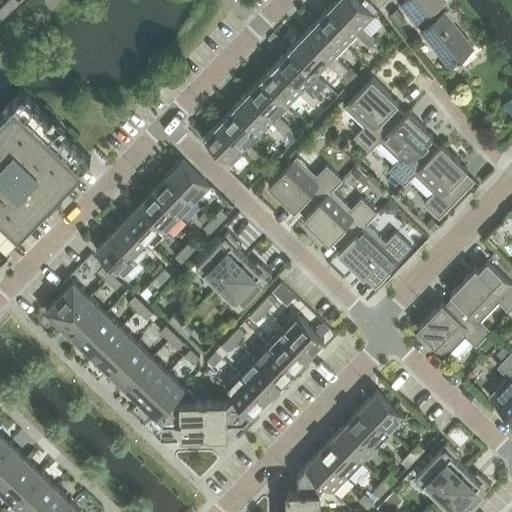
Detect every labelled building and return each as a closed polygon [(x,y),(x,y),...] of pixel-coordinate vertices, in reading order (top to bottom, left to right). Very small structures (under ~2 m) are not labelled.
[(7,0),(5,3),(11,9),(19,1),(18,0),(7,0)] [(363,39),(370,32),(363,25),(374,14),(360,0),(334,0),(332,2),(360,29),(356,32),(363,39)] [(447,2),(445,0),(407,0),(402,4),(417,25),(447,2)] [(345,44),(356,32),(360,29),(332,2),(318,17),(345,44)] [(0,16),(2,19),(11,9),(5,3),(0,7),(0,16)] [(408,19),(398,7),(391,13),(400,25),(408,19)] [(450,65),(474,46),(445,10),(421,29),(450,65)] [(335,55),(345,44),(318,17),(304,32),(331,58),(328,62),(335,68),(341,61),(335,55)] [(274,32),(269,38),(274,43),(279,38),(274,32)] [(317,73),(328,62),(331,58),(304,32),(290,47),(317,73)] [(370,32),(363,39),(370,46),(377,39),(370,32)] [(327,83),(317,73),(290,47),(275,61),(303,88),(300,91),(306,98),(313,91),(317,94),(327,83)] [(289,103),(300,91),(303,88),(275,61),(261,76),(289,103)] [(341,61),(335,68),(342,75),(348,68),(341,61)] [(346,73),(352,79),(353,80),(359,74),(358,73),(351,67),(346,73)] [(278,114),(289,103),(261,76),(247,91),(275,117),(271,121),(278,127),(285,120),(278,114)] [(405,112),(396,103),(399,101),(373,76),(345,105),(365,124),(355,135),(370,149),(380,139),(405,112)] [(50,118),(22,91),(0,114),(0,225),(13,238),(91,157),(63,130),(60,133),(47,121),(50,118)] [(261,132),(271,121),(275,117),(247,91),(233,106),(261,132)] [(313,91),(306,98),(313,105),(320,98),(317,94),(313,91)] [(250,143),(261,132),(233,106),(219,120),(247,147),(243,150),(250,157),(257,150),(250,143)] [(440,145),(439,145),(431,137),(433,134),(407,109),(405,112),(380,139),(399,157),(389,168),(405,183),(415,172),(414,172),(440,145)] [(232,162),(243,150),(247,147),(219,120),(204,136),(232,162)] [(285,120),(278,127),(285,134),(292,127),(285,120)] [(414,172),(415,172),(434,191),(424,201),(440,216),(475,179),(465,170),(468,167),(442,142),(439,145),(440,145),(414,172)] [(257,150),(250,157),(257,163),(264,156),(257,150)] [(332,188),(333,188),(343,178),(327,163),(317,173),(297,154),(269,183),(295,208),(298,206),(306,214),(307,215),(332,188)] [(175,166),(168,173),(196,200),(210,185),(183,158),(181,160),(178,158),(173,164),(175,166)] [(356,165),(350,171),(362,183),(369,177),(356,165)] [(181,215),(196,200),(168,173),(154,188),(181,215)] [(167,229),(181,215),(154,188),(140,203),(167,229)] [(352,207),(333,188),(332,188),(307,215),(306,214),(304,217),(330,242),(332,239),(341,247),(367,221),(367,222),(377,211),(362,196),(352,207)] [(391,198),(381,208),(385,212),(392,212),(394,209),(395,202),(391,198)] [(153,244),(167,229),(140,203),(125,218),(153,244)] [(212,216),(219,222),(228,213),(221,207),(212,216)] [(206,210),(198,218),(205,224),(212,216),(206,210)] [(210,231),(219,222),(212,216),(205,224),(204,225),(210,231)] [(431,217),(425,223),(432,229),(437,223),(431,217)] [(139,259),(153,244),(125,218),(111,232),(139,259)] [(386,240),(367,222),(367,221),(341,247),(338,250),(364,275),(367,272),(376,281),(412,245),(396,230),(386,240)] [(219,284),(247,255),(235,243),(238,240),(228,230),(196,263),(219,284)] [(124,274),(139,259),(111,232),(97,248),(124,274)] [(184,246),(190,252),(199,243),(193,236),(184,246)] [(182,261),(190,252),(184,246),(175,255),(182,261)] [(219,284),(241,306),(272,273),(262,263),(259,267),(247,255),(219,284)] [(481,319),(481,318),(499,299),(510,309),(511,306),(511,281),(488,258),(479,268),(476,266),(451,292),(454,294),(481,319)] [(107,278),(113,272),(104,264),(98,270),(107,278)] [(156,275),(162,281),(171,272),(165,266),(156,275)] [(113,272),(107,278),(116,287),(122,281),(113,272)] [(154,290),(162,281),(156,275),(147,284),(154,290)] [(63,325),(91,295),(74,280),(46,309),(63,325)] [(259,305),(265,311),(278,298),(271,292),(259,305)] [(138,308),(144,302),(135,294),(129,300),(138,308)] [(491,328),(481,318),(481,319),(454,294),(445,303),(443,300),(418,326),(447,354),(466,334),(477,344),(478,342),(487,350),(496,340),(488,332),(491,328)] [(78,340),(106,310),(91,295),(63,325),(78,340)] [(147,317),(153,311),(144,302),(138,308),(147,317)] [(256,320),(265,311),(259,305),(250,314),(256,320)] [(94,355),(122,325),(106,310),(78,340),(94,355)] [(178,326),(184,320),(175,311),(169,318),(178,326)] [(282,327),(309,353),(324,338),(297,311),(282,327)] [(184,320),(178,326),(187,335),(193,329),(184,320)] [(169,338),(175,332),(166,323),(160,330),(169,338)] [(109,369),(138,340),(122,325),(94,355),(109,369)] [(230,334),(237,340),(246,331),(239,325),(230,334)] [(295,368),(309,353),(282,327),(268,342),(295,368)] [(178,347),(184,341),(175,332),(169,338),(178,347)] [(228,349),(237,340),(230,334),(222,343),(228,349)] [(125,384),(153,355),(138,340),(109,369),(125,384)] [(281,383),(295,368),(268,342),(254,356),(281,383)] [(511,349),(505,344),(497,352),(504,358),(498,365),(508,375),(489,395),(511,416),(511,349)] [(194,362),(200,356),(191,347),(185,353),(194,362)] [(223,355),(216,349),(207,358),(214,364),(223,355)] [(140,399),(169,370),(153,355),(125,384),(140,399)] [(267,398),(281,383),(254,356),(239,371),(267,398)] [(176,395),(185,385),(169,370),(140,399),(156,415),(176,395)] [(253,413),(267,398),(239,371),(225,386),(232,394),(233,393),(253,413)] [(363,405),(390,431),(405,416),(378,389),(363,405)] [(245,421),(253,413),(233,393),(232,394),(227,399),(204,400),(205,432),(228,432),(227,421),(245,421)] [(181,400),(176,395),(156,415),(165,423),(182,422),(182,433),(205,432),(204,400),(181,400)] [(376,446),(390,431),(363,405),(349,419),(376,446)] [(362,461),(376,446),(349,419),(335,434),(362,461)] [(0,451),(11,441),(0,430),(0,451)] [(348,475),(362,461),(335,434),(320,449),(348,475)] [(0,483),(26,456),(11,441),(0,451),(0,483)] [(410,450),(416,456),(425,447),(419,441),(410,450)] [(438,495),(466,466),(454,454),(457,451),(447,441),(416,474),(438,495)] [(333,491),(348,475),(320,449),(306,463),(326,483),(333,491)] [(408,465),(416,456),(410,450),(401,459),(408,465)] [(0,487),(14,500),(42,471),(26,456),(0,483),(0,487)] [(321,489),(326,483),(306,463),(298,472),(298,489),(288,490),(288,511),(300,511),(321,511),(321,489)] [(466,466),(438,495),(455,511),(464,511),(492,484),(482,474),(478,478),(466,466)] [(382,479),(388,485),(397,476),(391,470),(382,479)] [(25,511),(32,511),(57,486),(42,471),(14,500),(25,511)] [(380,494),(388,485),(382,479),(373,488),(380,494)] [(62,511),(73,501),(57,486),(32,511),(62,511)] [(368,506),(374,500),(365,491),(359,498),(368,506)] [(383,499),(377,505),(384,511),(390,511),(396,507),(386,497),(383,499)] [(81,511),(82,509),(73,501),(62,511),(81,511)]
